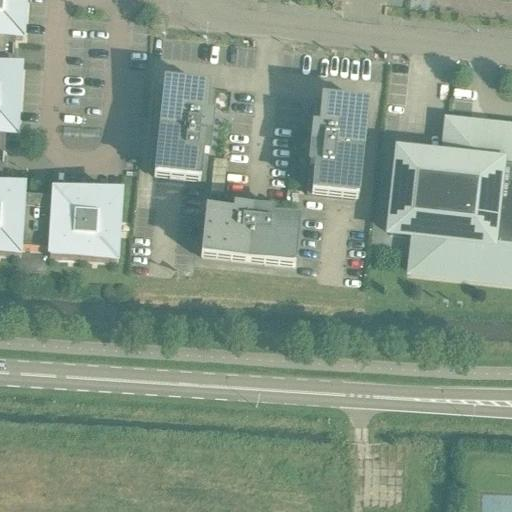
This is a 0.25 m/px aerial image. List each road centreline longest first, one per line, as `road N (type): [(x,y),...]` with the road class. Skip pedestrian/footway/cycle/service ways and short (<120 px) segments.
road 1 (secondary): [(0,378),(511,406)]
road 2 (unclassified): [(511,49),(204,12),(194,0)]
